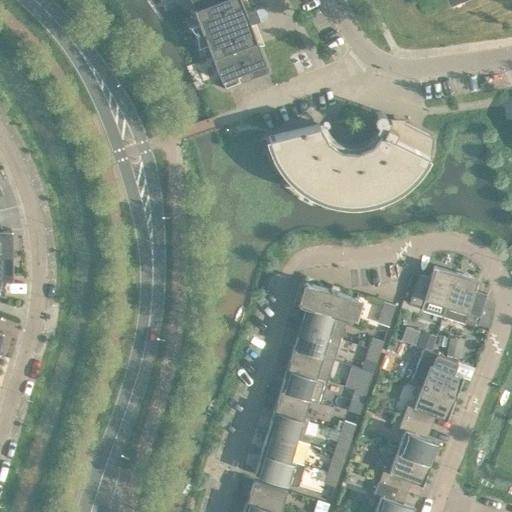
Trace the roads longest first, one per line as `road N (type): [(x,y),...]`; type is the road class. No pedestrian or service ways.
road 1 (secondary): [(96,511),(143,357),(149,216),(136,154),(85,55),(29,0)]
road 2 (residential): [(443,499),(504,320),(493,261),(464,243),(310,261),(285,294)]
road 3 (residential): [(0,429),(38,282),(28,200),(0,142)]
road 4 (residential): [(217,511),(285,294)]
road 5 (residential): [(369,59),(394,70),(511,59)]
road 6 (residential): [(369,59),(239,116)]
